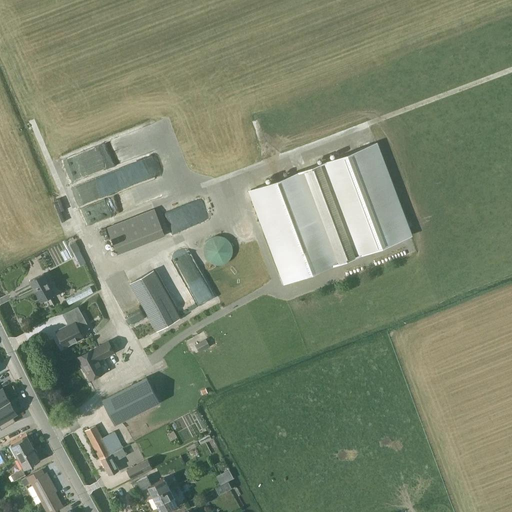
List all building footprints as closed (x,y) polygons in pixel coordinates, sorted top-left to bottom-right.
[(320,164),(355,257),(411,236),(406,223),(405,223),(375,143),(320,164)] [(340,262),(305,169),(251,190),(278,263),(287,259),(294,279),(340,262)] [(109,196),(82,206),(88,223),(116,213),(109,196)] [(201,199),(165,213),(173,233),(209,219),(201,199)] [(118,254),(165,235),(155,209),(107,227),(118,254)] [(235,251),(235,250),(235,248),(234,244),(233,242),(231,239),(228,236),(225,235),(222,234),(219,234),(215,234),(213,235),(209,236),(207,238),(205,240),(203,244),(202,247),(202,250),(202,253),(203,257),(205,260),(206,262),(209,264),(211,265),(214,266),(218,267),(221,267),(224,266),(227,265),(230,263),(232,260),(234,257),(235,254),(235,251)] [(76,239),(69,243),(80,264),(87,261),(76,239)] [(171,257),(159,264),(164,271),(176,265),(171,257)] [(154,270),(130,283),(156,330),(180,317),(154,270)] [(41,301),(55,293),(45,273),(30,281),(41,301)] [(89,328),(81,312),(78,307),(63,314),(63,315),(66,313),(71,323),(56,331),(61,340),(60,342),(62,345),(64,346),(65,347),(83,337),(80,332),(89,328)] [(206,338),(195,344),(199,352),(210,346),(206,338)] [(105,371),(100,361),(115,352),(109,341),(77,357),(82,366),(83,365),(90,379),(105,371)] [(115,424),(159,401),(147,377),(102,400),(115,424)] [(0,405),(9,401),(2,389),(0,390),(0,405)] [(9,401),(0,405),(0,426),(1,429),(15,421),(12,415),(16,413),(9,401)] [(100,458),(123,447),(114,431),(103,437),(96,425),(85,430),(100,458)] [(201,444),(212,439),(209,434),(198,439),(201,444)] [(16,457),(34,447),(28,435),(9,445),(16,457)] [(34,447),(16,457),(22,469),(41,459),(34,447)] [(123,447),(100,458),(109,475),(119,470),(115,461),(127,455),(123,447)] [(131,478),(152,467),(148,459),(127,470),(131,478)] [(31,496),(53,484),(47,472),(45,473),(42,468),(22,479),(31,496)] [(229,471),(224,473),(228,481),(233,479),(229,471)] [(153,497),(170,488),(165,477),(151,484),(147,476),(136,481),(141,490),(148,487),(153,497)] [(229,482),(222,486),(226,492),(233,489),(229,482)] [(53,484),(31,496),(36,504),(40,502),(45,511),(47,511),(51,511),(63,505),(56,491),(57,490),(53,484)] [(170,488),(153,497),(161,511),(162,511),(177,504),(175,499),(176,499),(170,488)]
